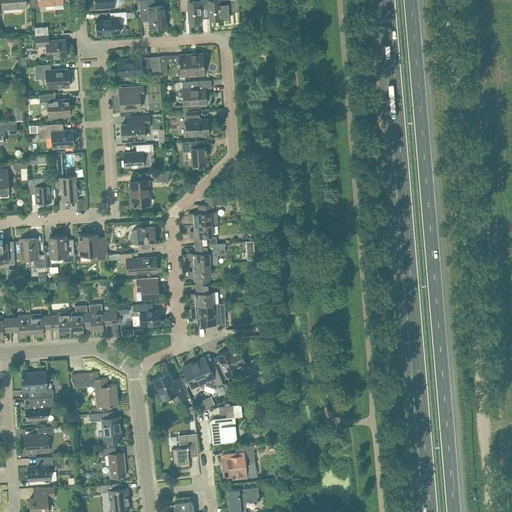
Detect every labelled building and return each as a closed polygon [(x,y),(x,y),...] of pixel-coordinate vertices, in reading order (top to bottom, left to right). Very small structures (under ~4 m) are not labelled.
[(1,0),(2,5),(2,9),(26,7),(25,0),(1,0)] [(166,27),(165,17),(165,5),(154,6),(153,0),(139,0),(140,10),(141,16),(149,15),(150,28),(166,27)] [(202,21),(202,7),(201,1),(192,1),(192,0),(179,0),(180,9),(188,8),(189,22),(202,21)] [(200,0),(201,1),(202,7),(208,7),(209,20),(223,19),(223,18),(229,18),(229,10),(238,9),(239,11),(238,0),(228,0),(222,0),(200,0)] [(119,33),(119,24),(127,23),(126,11),(120,12),(110,12),(110,18),(96,19),(97,34),(119,33)] [(42,35),(39,35),(35,35),(36,47),(46,46),(46,57),(54,56),(64,56),(65,60),(65,56),(67,56),(66,40),(49,41),(49,34),(42,35)] [(179,55),(180,62),(180,75),(204,74),(203,53),(179,55)] [(166,55),(159,56),(160,73),(167,73),(167,65),(166,56),(166,55)] [(160,73),(159,56),(151,56),(151,58),(127,60),(127,58),(117,59),(118,76),(142,74),(142,67),(152,66),(152,74),(160,73)] [(50,64),(40,64),(34,65),(35,79),(46,78),(47,88),(59,87),(69,87),(68,69),(51,70),(50,64)] [(211,79),(201,80),(188,81),(182,82),(183,90),(182,90),(183,106),(196,104),(206,104),(205,88),(211,88),(211,79)] [(143,86),(135,86),(125,87),(126,93),(119,93),(121,110),(124,109),(130,109),(140,108),(140,95),(143,95),(143,86)] [(55,94),(45,94),(39,95),(39,102),(47,102),(48,117),(61,116),(71,115),(70,99),(55,100),(55,94)] [(198,110),(188,111),(186,111),(187,121),(185,121),(186,135),(199,134),(209,134),(208,119),(194,120),(194,117),(199,117),(198,110)] [(149,116),(137,117),(127,117),(127,118),(133,117),(133,123),(122,124),(123,140),(133,139),(144,138),(144,128),(150,128),(149,116)] [(17,133),(16,120),(0,121),(0,141),(5,141),(5,134),(17,133)] [(59,123),(49,124),(37,125),(38,138),(52,137),(53,148),(73,146),(73,140),(77,140),(76,129),(57,131),(57,124),(59,124),(59,123)] [(191,151),(192,165),(198,165),(198,166),(206,165),(206,157),(208,157),(207,146),(204,146),(204,140),(180,142),(181,151),(191,151)] [(153,155),(153,151),(152,144),(146,144),(136,145),(136,152),(124,152),(124,167),(134,166),(150,165),(150,156),(153,155)] [(35,169),(34,156),(26,157),(27,162),(27,168),(27,170),(35,169)] [(0,196),(9,196),(7,169),(0,169),(0,196)] [(75,176),(65,176),(61,177),(61,169),(54,170),(55,176),(56,186),(62,186),(63,200),(66,200),(66,201),(68,201),(68,200),(77,199),(75,176)] [(154,182),(167,181),(167,173),(153,174),(154,182)] [(51,201),(50,177),(28,179),(29,191),(35,190),(35,202),(51,201)] [(130,181),(130,190),(132,190),(133,205),(150,204),(149,180),(130,181)] [(220,203),(220,197),(219,195),(205,196),(205,204),(198,204),(199,212),(189,213),(189,220),(194,219),(194,225),(211,224),(217,223),(217,211),(213,211),(212,204),(220,203)] [(85,199),(78,199),(79,209),(86,208),(85,199)] [(212,236),(211,224),(194,225),(194,230),(190,231),(190,237),(194,237),(195,245),(208,244),(208,236),(212,236)] [(137,227),(137,229),(135,229),(134,229),(133,230),(131,231),(130,233),(130,234),(130,237),(130,238),(130,240),(131,241),(132,243),(135,244),(137,245),(138,245),(138,252),(153,251),(153,250),(152,251),(151,245),(155,245),(154,226),(137,227)] [(79,234),(80,244),(80,255),(90,254),(91,258),(104,257),(103,237),(97,237),(97,233),(79,234)] [(49,236),(50,246),(50,257),(62,256),(62,261),(75,261),(74,249),(73,239),(66,239),(66,235),(62,236),(62,235),(60,235),(60,236),(49,236)] [(20,238),(21,248),(22,259),(33,258),(34,268),(45,267),(45,264),(44,254),(37,254),(36,237),(20,238)] [(0,239),(0,261),(5,261),(5,264),(15,263),(13,243),(2,243),(2,240),(0,239)] [(224,243),(208,244),(195,245),(195,253),(187,253),(188,260),(192,259),(192,265),(210,264),(218,264),(217,255),(225,252),(224,243)] [(132,252),(122,253),(119,253),(120,263),(125,263),(126,273),(157,271),(156,256),(132,258),(132,252)] [(211,276),(210,264),(192,265),(193,270),(188,271),(189,278),(195,277),(196,285),(209,284),(209,276),(211,276)] [(151,277),(141,278),(136,278),(137,291),(141,291),(142,298),(149,298),(159,297),(158,283),(151,283),(151,277)] [(210,292),(209,284),(196,285),(196,292),(190,293),(190,300),(195,299),(195,305),(213,304),(218,304),(217,291),(210,292)] [(111,324),(110,306),(105,307),(105,311),(102,311),(102,309),(101,303),(89,304),(89,312),(90,326),(91,327),(96,327),(97,331),(103,331),(103,325),(111,324)] [(133,304),(134,315),(132,316),(133,326),(144,325),(144,327),(154,326),(154,324),(161,324),(160,309),(153,310),(152,303),(133,304)] [(224,303),(218,304),(213,304),(195,305),(196,310),(191,311),(192,317),(202,317),(203,325),(225,323),(224,303)] [(90,326),(89,312),(87,312),(87,304),(75,305),(75,311),(70,311),(71,329),(76,329),(77,333),(83,332),(83,326),(90,326)] [(116,306),(110,306),(111,324),(112,331),(118,330),(118,324),(117,320),(117,316),(116,306)] [(71,329),(70,311),(57,312),(57,314),(50,315),(51,328),(59,328),(59,334),(66,334),(66,329),(71,329)] [(51,328),(50,315),(42,315),(42,313),(30,314),(31,332),(37,331),(37,336),(44,335),(43,329),(51,328)] [(31,332),(30,314),(17,315),(18,317),(10,318),(11,331),(19,331),(19,337),(26,336),(26,332),(31,332)] [(11,331),(10,318),(2,318),(2,316),(0,316),(0,338),(4,338),(3,332),(11,331)] [(217,355),(221,364),(227,378),(241,371),(248,368),(245,362),(239,348),(232,351),(231,348),(217,355)] [(183,366),(187,376),(192,387),(211,378),(214,386),(222,382),(217,370),(213,361),(208,364),(205,357),(197,360),(198,363),(184,369),(183,366)] [(23,391),(28,390),(35,390),(35,397),(29,397),(29,398),(52,396),(53,396),(52,388),(47,389),(46,381),(47,380),(47,378),(46,379),(45,371),(21,372),(23,391)] [(72,374),(73,384),(73,388),(94,385),(97,411),(110,409),(110,406),(118,405),(117,390),(116,383),(108,384),(107,377),(98,378),(98,371),(89,372),(72,374)] [(159,400),(168,396),(171,394),(174,401),(186,396),(185,393),(181,383),(176,386),(170,372),(154,379),(158,389),(154,391),(159,400)] [(229,397),(235,394),(229,381),(223,384),(229,397)] [(53,413),(52,396),(29,398),(29,404),(25,405),(26,420),(36,420),(47,419),(47,413),(53,413)] [(226,417),(223,418),(213,419),(212,421),(214,422),(214,426),(211,427),(213,443),(234,441),(237,438),(233,405),(218,406),(219,414),(226,413),(226,417)] [(104,412),(94,413),(89,414),(90,421),(102,420),(104,442),(122,440),(119,416),(105,418),(104,412)] [(53,434),(53,432),(72,431),(72,426),(47,427),(37,427),(38,435),(26,435),(27,452),(37,451),(48,451),(47,434),(53,434)] [(188,456),(198,455),(196,433),(186,434),(178,435),(179,448),(171,449),(174,471),(190,470),(188,456)] [(253,445),(251,445),(241,446),(242,452),(225,454),(226,470),(228,470),(229,478),(239,477),(247,476),(256,475),(255,462),(253,445)] [(115,447),(105,448),(100,449),(96,449),(97,455),(101,455),(108,454),(110,478),(116,477),(126,476),(123,452),(116,453),(115,447)] [(52,456),(46,457),(36,457),(36,458),(40,458),(40,465),(28,466),(29,482),(49,481),(49,469),(53,469),(52,456)] [(122,482),(113,483),(101,485),(102,492),(108,492),(110,511),(125,511),(130,511),(127,488),(123,488),(122,482)] [(54,486),(43,487),(33,488),(34,498),(30,498),(31,511),(41,511),(48,511),(47,497),(55,497),(54,486)] [(258,487),(238,488),(228,490),(229,501),(227,501),(227,502),(231,501),(231,505),(230,506),(230,511),(246,511),(245,502),(259,500),(258,487)] [(194,511),(193,503),(190,500),(176,501),(173,505),(174,511),(194,511)]
